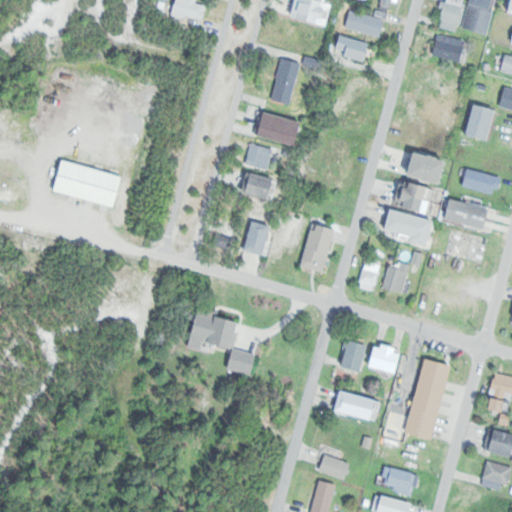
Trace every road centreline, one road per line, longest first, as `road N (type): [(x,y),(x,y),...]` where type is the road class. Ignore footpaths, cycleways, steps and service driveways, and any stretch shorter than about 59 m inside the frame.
road 1 (residential): [(418,0),(275,511)]
road 2 (residential): [(0,216),(511,353)]
road 3 (residential): [(437,511),(511,238)]
road 4 (residential): [(192,264),(263,0)]
road 5 (residential): [(231,0),(162,256)]
